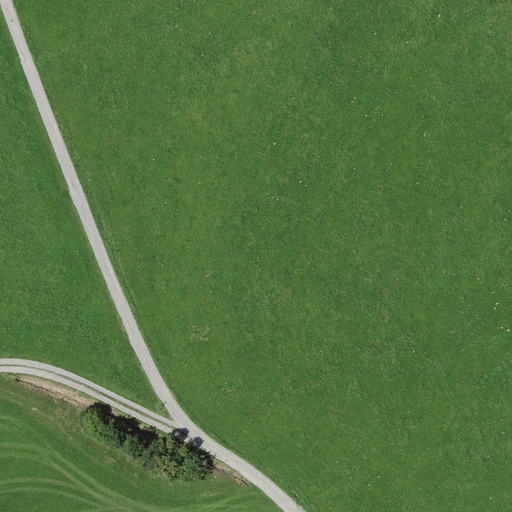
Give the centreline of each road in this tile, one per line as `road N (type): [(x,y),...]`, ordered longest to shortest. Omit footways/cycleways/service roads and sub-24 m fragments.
road 1 (track): [(297,511),(277,489),(193,437),(96,243),(14,0)]
road 2 (track): [(193,437),(72,379),(0,364)]
